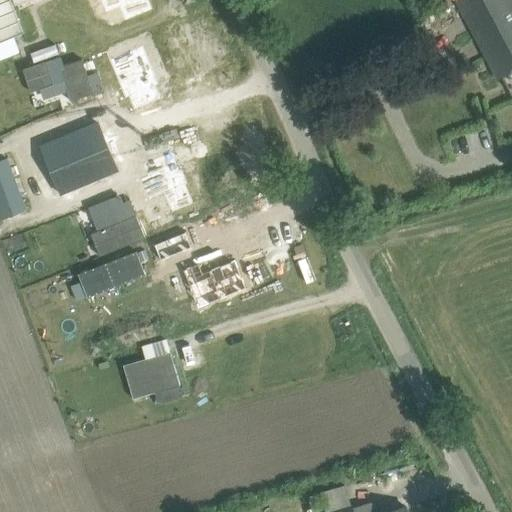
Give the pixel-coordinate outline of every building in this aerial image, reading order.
[(97,0),(65,0),(74,13),(99,2),(97,0)] [(511,0),(457,0),(479,42),(482,40),(488,52),(485,54),(498,79),(511,72),(511,0)] [(208,24),(160,46),(186,95),(231,70),(208,24)] [(144,61),(122,70),(133,93),(154,84),(144,61)] [(238,117),(186,137),(208,191),(262,169),(238,117)] [(92,130),(44,149),(52,169),(100,149),(92,130)] [(100,149),(52,169),(61,190),(109,168),(100,149)] [(8,158),(0,161),(0,190),(17,184),(8,158)] [(175,160),(154,169),(166,191),(186,182),(175,160)] [(17,184),(0,190),(0,216),(1,220),(27,211),(17,184)] [(258,285),(241,251),(212,265),(204,250),(178,262),(201,312),(258,285)] [(186,358),(166,364),(175,401),(202,389),(186,358)]
